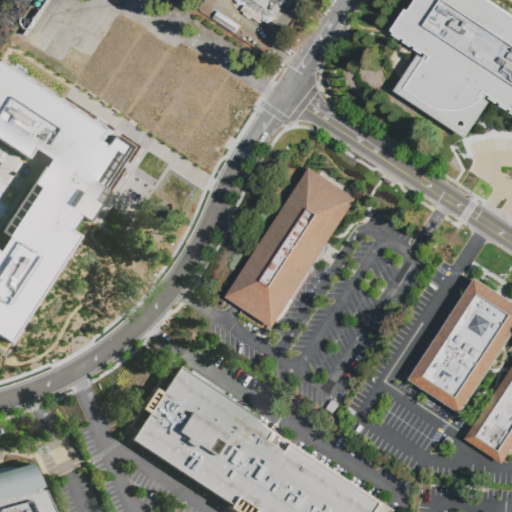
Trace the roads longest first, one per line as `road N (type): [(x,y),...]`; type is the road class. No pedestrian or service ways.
road 1 (tertiary): [(113,347),(173,287),(222,196)]
road 2 (tertiary): [(0,400),(52,383),(113,347)]
road 3 (tertiary): [(409,174),(511,239)]
